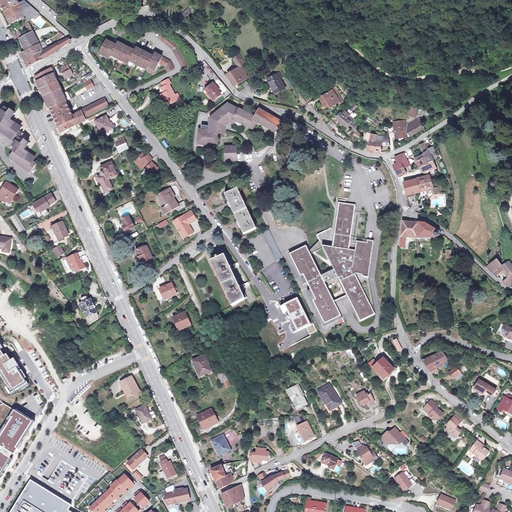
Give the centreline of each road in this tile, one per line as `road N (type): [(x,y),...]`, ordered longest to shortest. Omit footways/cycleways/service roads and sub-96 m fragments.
road 1 (residential): [(78,43),(136,13),(150,14),(196,48),(236,95),(385,158)]
road 2 (secondary): [(20,78),(120,300)]
road 3 (residential): [(217,230),(78,43)]
road 4 (residential): [(2,498),(68,394),(144,352)]
road 5 (residential): [(208,497),(396,406)]
road 6 (secondary): [(144,352),(208,497)]
road 7 (residential): [(271,511),(280,494),(294,489),(411,511)]
road 8 (unclassified): [(385,158),(511,74)]
road 9 (residential): [(402,210),(391,308),(411,351)]
road 10 (residential): [(411,351),(511,448)]
road 11 (residential): [(402,210),(511,290)]
road 12 (residential): [(176,260),(231,377)]
